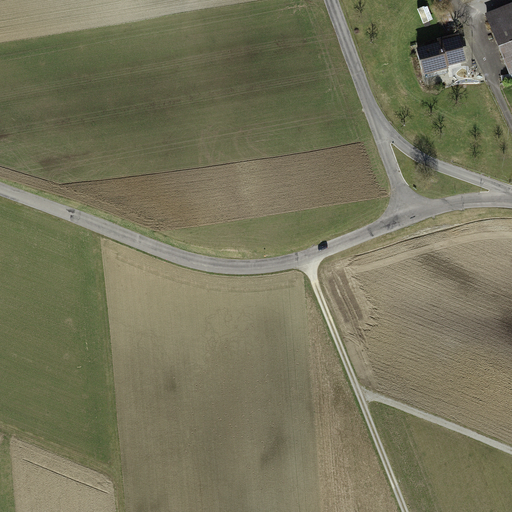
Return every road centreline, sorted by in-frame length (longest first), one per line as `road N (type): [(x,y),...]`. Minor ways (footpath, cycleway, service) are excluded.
road 1 (tertiary): [(409,215),(298,260),(219,266),(0,188)]
road 2 (track): [(307,257),(405,511)]
road 3 (track): [(360,397),(511,451)]
road 4 (unclassified): [(511,193),(415,153),(374,118)]
road 5 (track): [(119,486),(97,465),(0,425)]
road 6 (unclassified): [(374,118),(331,0)]
